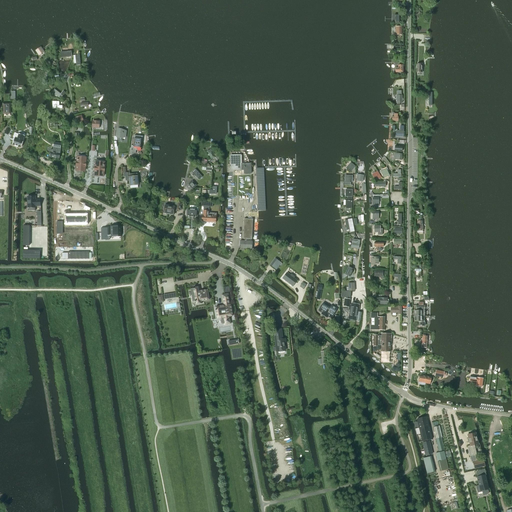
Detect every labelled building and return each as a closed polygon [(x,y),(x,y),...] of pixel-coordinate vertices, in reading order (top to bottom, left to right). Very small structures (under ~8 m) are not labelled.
[(39,56),(45,52),(41,46),(35,51),(39,56)] [(54,90),(52,92),(59,97),(61,98),(65,92),(63,91),(60,94),(54,90)] [(78,124),(83,122),(81,116),(75,118),(78,124)] [(117,137),(120,138),(125,138),(125,137),(126,131),(121,130),(121,129),(120,129),(119,128),(118,128),(118,129),(117,137)] [(15,138),(13,145),(21,147),(23,141),(24,136),(19,134),(17,139),(15,138)] [(141,148),(142,142),(142,138),(141,136),(136,136),(134,137),(134,138),(133,145),(131,145),(131,148),(132,148),(132,153),(135,153),(136,148),(141,148)] [(59,158),(60,148),(61,143),(54,142),(53,150),(51,149),(49,157),(59,158)] [(212,148),(207,151),(211,159),(213,158),(214,160),(215,159),(215,157),(215,158),(218,157),(217,155),(216,152),(215,152),(213,150),(212,150),(212,148)] [(85,166),(85,163),(86,155),(78,155),(76,170),(84,171),(85,166)] [(241,164),(241,155),(231,155),(231,170),(241,170),(244,170),(244,174),(251,174),(251,167),(251,164),(241,164)] [(103,176),(104,163),(104,160),(96,159),(96,167),(95,167),(95,170),(95,175),(103,176)] [(350,172),(355,167),(351,163),(346,168),(350,172)] [(125,167),(123,167),(123,173),(124,177),(126,177),(126,180),(129,179),(130,186),(130,188),(138,188),(138,185),(137,174),(129,174),(129,173),(126,173),(125,167)] [(263,168),(256,168),(258,211),(265,211),(263,168)] [(195,169),(192,172),(197,178),(199,180),(202,177),(201,175),(200,175),(195,169)] [(376,181),(381,178),(377,171),(375,173),(376,174),(373,176),(376,181)] [(192,181),(186,187),(190,192),(197,186),(192,181)] [(27,196),(27,208),(28,211),(31,211),(31,208),(35,208),(35,206),(40,206),(40,200),(36,200),(35,200),(35,196),(27,196)] [(164,205),(163,213),(174,214),(174,211),(177,211),(177,210),(180,210),(181,203),(175,202),(175,205),(175,207),(164,205)] [(202,206),(202,211),(203,211),(203,215),(202,215),(202,221),(215,222),(216,213),(208,213),(209,211),(205,210),(205,206),(205,205),(206,202),(201,202),(201,205),(202,206)] [(252,239),(253,219),(244,219),(243,239),(246,239),(246,241),(240,241),(240,248),(252,249),(252,241),(251,241),(251,239),(252,239)] [(122,235),(122,227),(112,227),(112,228),(110,228),(106,228),(106,232),(102,232),(102,239),(107,239),(107,238),(106,238),(106,234),(110,234),(112,234),(112,235),(122,235)] [(358,240),(353,239),(352,243),(351,247),(358,249),(360,241),(358,240)] [(23,250),(23,259),(40,259),(40,251),(23,250)] [(273,261),(270,266),(276,270),(280,265),(281,266),(282,264),(281,263),(277,260),(275,262),(273,261)] [(295,283),(297,280),(294,278),(294,277),(291,274),(290,275),(287,272),(282,278),(293,286),(295,283)] [(193,288),(191,289),(193,302),(195,301),(196,304),(202,303),(202,301),(209,300),(207,290),(200,291),(199,287),(193,288)] [(224,305),(216,307),(218,318),(223,317),(224,325),(230,323),(229,316),(233,315),(231,304),(230,304),(228,293),(222,295),(224,305)] [(350,308),(350,312),(348,319),(356,320),(360,321),(361,312),(357,311),(357,309),(359,309),(359,305),(351,303),(351,308),(350,308)] [(329,308),(322,304),(318,311),(322,313),(321,314),(327,318),(328,316),(331,319),(337,309),(331,305),(329,308)] [(424,316),(424,306),(423,306),(418,305),(416,305),(416,311),(414,311),(414,316),(424,316)] [(401,314),(401,306),(397,306),(397,308),(391,308),(391,313),(397,313),(397,314),(401,314)] [(374,325),(371,325),(371,330),(384,330),(384,326),(385,326),(385,323),(384,323),(385,317),(378,317),(377,313),(371,313),(371,318),(375,318),(374,325)] [(424,326),(424,322),(424,316),(414,316),(414,321),(419,321),(419,326),(424,326)] [(282,329),(276,330),(278,343),(275,343),(276,352),(286,351),(285,346),(284,346),(284,343),(286,343),(285,338),(283,339),(282,329)] [(391,342),(391,334),(381,334),(381,336),(377,336),(377,335),(373,335),(373,346),(377,346),(377,345),(381,345),(381,352),(390,352),(390,342),(391,342)] [(318,365),(328,363),(326,351),(320,352),(321,358),(317,359),(318,365)] [(430,384),(431,377),(420,375),(418,384),(424,385),(424,383),(430,384)] [(417,422),(415,423),(416,427),(418,426),(422,442),(423,442),(432,439),(426,417),(417,419),(417,422)] [(438,426),(433,427),(439,451),(447,449),(444,437),(441,438),(438,426)] [(477,461),(476,455),(474,445),(478,444),(476,433),(467,435),(470,446),(467,446),(470,456),(475,455),(476,461),(473,462),(474,469),(485,466),(483,459),(477,461)] [(423,442),(422,443),(423,445),(424,452),(425,456),(433,454),(432,451),(430,441),(423,442)] [(437,453),(436,454),(438,462),(439,462),(446,460),(444,451),(437,453)] [(476,486),(477,493),(478,492),(477,492),(482,491),(483,495),(484,495),(484,494),(489,493),(484,475),(481,476),(477,477),(478,480),(477,481),(478,483),(479,483),(479,485),(476,486)]
